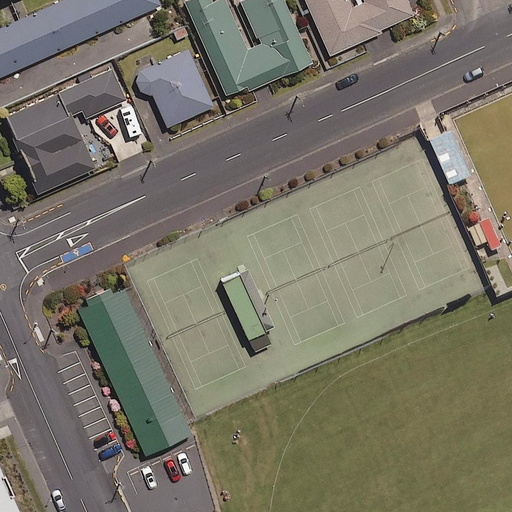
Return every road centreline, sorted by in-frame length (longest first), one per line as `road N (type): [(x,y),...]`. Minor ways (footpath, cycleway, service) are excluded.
road 1 (residential): [(6,261),(504,36)]
road 2 (residential): [(0,311),(88,511)]
